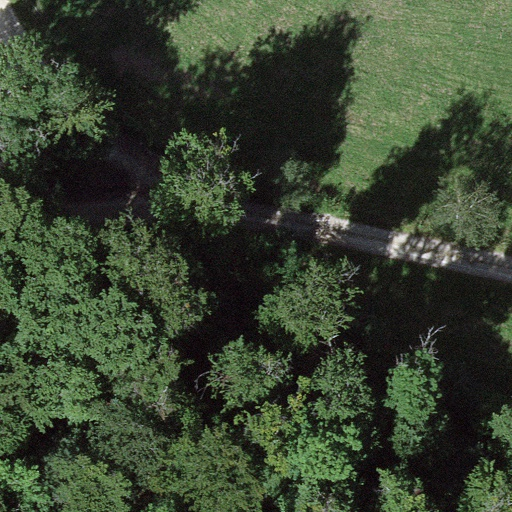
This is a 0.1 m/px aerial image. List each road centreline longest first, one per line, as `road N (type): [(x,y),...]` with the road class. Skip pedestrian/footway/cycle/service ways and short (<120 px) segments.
road 1 (track): [(511,267),(211,202),(15,79)]
road 2 (track): [(0,218),(211,202)]
